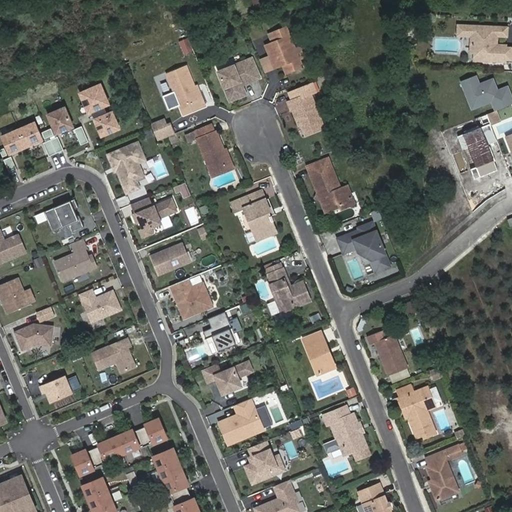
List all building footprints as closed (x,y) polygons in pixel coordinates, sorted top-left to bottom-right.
[(507,36),(507,28),(466,26),(465,36),(472,36),(471,52),(475,52),(475,60),(505,62),(505,59),(511,59),(511,48),(506,48),(506,46),(497,45),(497,36),(507,36)] [(288,63),(291,71),(303,67),(288,27),(275,33),(278,42),(268,46),(276,67),(284,64),(288,63)] [(184,54),(194,50),(188,37),(179,41),(184,54)] [(248,78),(249,82),(261,77),(254,59),(220,71),(231,100),(247,94),(243,85),(242,81),(248,78)] [(201,98),(196,86),(188,67),(169,74),(185,114),(206,105),(203,97),(201,98)] [(476,75),(461,81),(472,109),(492,101),(496,110),(511,104),(511,96),(508,87),(496,91),(495,87),(496,87),(493,79),(480,84),(476,75)] [(101,83),(80,92),(89,112),(110,103),(101,83)] [(317,93),(314,85),(291,94),(294,101),(290,103),(293,112),(294,112),(298,122),(301,121),(303,126),(307,136),(325,129),(312,95),(317,93)] [(168,96),(169,106),(176,105),(175,95),(168,96)] [(119,114),(114,101),(110,103),(101,107),(104,115),(113,111),(115,115),(119,114)] [(66,107),(49,114),(57,133),(74,126),(66,107)] [(95,119),(102,135),(120,128),(115,115),(113,111),(104,115),(95,119)] [(495,111),(486,114),(491,125),(499,121),(495,111)] [(511,117),(493,125),(497,135),(511,128),(511,117)] [(43,139),(36,122),(19,129),(26,146),(43,139)] [(174,133),(170,124),(154,130),(157,139),(174,133)] [(212,124),(197,130),(200,137),(198,138),(211,171),(230,164),(224,150),(217,131),(215,132),(212,124)] [(82,126),(75,129),(81,142),(88,139),(82,126)] [(19,129),(3,136),(10,153),(26,146),(19,129)] [(64,149),(58,136),(51,139),(57,152),(64,149)] [(51,139),(44,142),(50,155),(57,152),(51,139)] [(146,160),(139,143),(109,155),(114,167),(118,166),(120,169),(118,170),(118,171),(124,184),(126,183),(130,192),(140,188),(137,181),(145,178),(139,163),(146,160)] [(211,171),(213,176),(234,168),(227,149),(224,150),(230,164),(211,171)] [(17,169),(12,156),(4,159),(10,172),(17,169)] [(307,167),(317,191),(318,193),(320,193),(322,198),(321,198),(321,201),(325,212),(341,206),(345,199),(352,196),(348,186),(341,189),(328,159),(307,167)] [(181,197),(191,193),(186,182),(176,186),(181,197)] [(244,208),(253,230),(259,228),(261,234),(275,228),(272,221),(274,220),(272,214),(268,216),(267,211),(270,210),(266,199),(261,200),(258,192),(232,202),(235,211),(244,208)] [(121,206),(130,203),(127,196),(118,200),(121,206)] [(354,203),(352,196),(345,199),(341,206),(342,208),(354,203)] [(160,218),(178,211),(173,199),(153,207),(149,197),(132,205),(136,214),(134,215),(138,223),(141,222),(144,229),(140,230),(143,238),(154,233),(152,228),(162,223),(160,218)] [(269,198),(266,199),(270,210),(267,211),(268,216),(272,214),(275,213),(269,198)] [(78,216),(75,210),(80,208),(75,199),(45,212),(48,220),(53,232),(69,225),(73,233),(85,227),(80,215),(78,216)] [(48,220),(45,212),(36,216),(39,224),(48,220)] [(355,232),(338,239),(343,253),(357,248),(359,253),(367,249),(376,272),(390,267),(373,223),(358,228),(359,230),(361,235),(358,236),(357,233),(355,232)] [(201,240),(208,238),(204,226),(197,228),(201,240)] [(259,228),(253,230),(256,238),(276,231),(275,228),(261,234),(259,228)] [(0,264),(26,253),(19,236),(5,242),(1,231),(0,231),(0,264)] [(98,267),(95,258),(91,260),(90,256),(86,249),(88,248),(84,239),(72,244),(76,253),(56,262),(64,282),(98,267)] [(191,262),(183,243),(151,256),(154,263),(159,275),(191,262)] [(367,249),(359,253),(370,258),(367,249)] [(285,279),(287,278),(283,268),(268,273),(272,283),(271,284),(281,311),(310,300),(303,281),(291,285),(288,287),(285,279)] [(30,305),(24,291),(19,278),(0,285),(0,295),(2,300),(8,314),(30,305)] [(213,306),(203,283),(193,288),(189,279),(171,286),(178,301),(185,318),(213,306)] [(36,303),(30,289),(24,291),(30,305),(36,303)] [(122,310),(114,291),(97,298),(93,289),(80,294),(92,322),(122,310)] [(409,316),(419,312),(413,299),(404,303),(409,316)] [(43,321),(56,316),(52,306),(39,311),(43,321)] [(233,334),(231,329),(233,328),(226,312),(209,319),(213,328),(204,332),(207,339),(214,336),(220,351),(238,344),(233,334)] [(51,346),(54,327),(34,325),(15,333),(23,350),(37,344),(51,346)] [(375,342),(388,374),(407,367),(394,333),(383,338),(380,330),(367,335),(370,343),(375,342)] [(319,340),(316,333),(304,338),(318,373),(335,366),(323,338),(319,340)] [(220,351),(214,336),(207,339),(209,344),(213,343),(217,353),(220,351)] [(137,367),(129,348),(132,346),(128,338),(93,353),(100,370),(118,362),(122,373),(137,367)] [(239,377),(253,371),(249,362),(222,373),(218,364),(204,370),(209,382),(217,379),(224,394),(242,387),(239,377)] [(76,375),(70,377),(75,389),(81,386),(76,375)] [(73,394),(65,376),(40,386),(44,394),(47,393),(52,403),(73,394)] [(409,412),(408,415),(416,436),(422,433),(423,436),(435,431),(426,408),(435,404),(427,385),(413,391),(410,383),(396,389),(399,396),(398,397),(402,408),(404,406),(408,409),(409,412)] [(350,397),(358,395),(355,386),(347,389),(350,397)] [(265,430),(252,399),(235,406),(239,415),(220,423),(229,445),(265,430)] [(355,428),(358,422),(354,413),(350,415),(346,405),(323,415),(327,424),(330,423),(337,440),(343,454),(355,449),(359,458),(370,454),(362,432),(355,428)] [(167,439),(159,420),(153,422),(146,425),(147,426),(154,443),(155,445),(167,439)] [(360,421),(358,422),(355,428),(362,432),(364,431),(360,421)] [(154,443),(147,426),(140,429),(148,446),(154,443)] [(148,446),(140,429),(133,432),(140,448),(140,449),(148,446)] [(140,448),(133,432),(133,431),(124,434),(116,438),(124,455),(140,448)] [(124,455),(116,438),(106,442),(100,445),(100,446),(107,462),(108,462),(124,455)] [(341,449),(337,440),(325,444),(329,454),(341,449)] [(283,466),(279,456),(274,458),(267,441),(250,448),(254,458),(255,457),(257,461),(254,462),(255,464),(246,467),(253,484),(275,475),(273,470),(283,466)] [(287,444),(290,456),(296,455),(293,442),(287,444)] [(459,445),(425,458),(428,466),(427,467),(433,481),(435,487),(432,488),(437,500),(458,491),(446,460),(451,457),(452,459),(463,454),(459,445)] [(107,462),(100,446),(94,449),(101,466),(108,463),(108,462),(107,462)] [(101,466),(94,449),(87,452),(94,469),(101,466)] [(94,469),(87,452),(86,450),(80,453),(74,456),(82,475),(95,470),(94,469)] [(160,470),(180,462),(177,455),(175,450),(155,458),(160,470)] [(182,468),(180,462),(160,470),(165,482),(185,474),(182,468)] [(285,471),(283,466),(273,470),(275,475),(285,471)] [(142,486),(136,472),(132,474),(128,475),(131,482),(134,490),(138,488),(142,486)] [(187,481),(185,474),(165,482),(170,494),(170,495),(184,489),(190,486),(187,481)] [(0,511),(20,511),(25,510),(26,511),(31,511),(35,510),(28,492),(25,494),(21,484),(24,483),(21,475),(0,482),(0,511)] [(109,491),(104,479),(84,488),(86,492),(89,500),(109,491)] [(298,511),(296,505),(299,503),(290,480),(275,486),(281,499),(256,509),(257,511),(298,511)] [(391,511),(390,508),(388,503),(380,483),(359,492),(367,511),(391,511)] [(170,503),(187,495),(184,489),(170,495),(170,494),(167,495),(170,503)] [(114,503),(109,491),(89,500),(91,504),(94,511),(114,503)] [(175,508),(189,502),(187,495),(170,503),(173,510),(175,508)] [(198,506),(195,500),(189,502),(175,508),(176,511),(199,511),(200,511),(198,506)] [(117,511),(114,503),(94,511),(117,511)]
